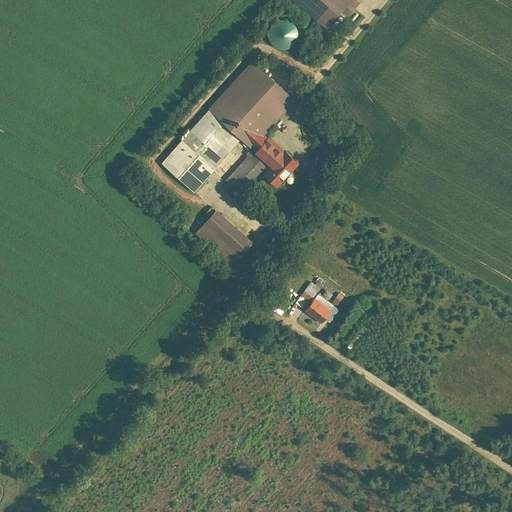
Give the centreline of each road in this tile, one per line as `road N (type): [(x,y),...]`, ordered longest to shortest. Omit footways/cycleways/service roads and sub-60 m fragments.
road 1 (track): [(321,74),(257,47),(243,51),(153,156),(154,168),(190,199),(225,201),(263,233),(226,293),(300,333)]
road 2 (track): [(226,293),(35,511)]
